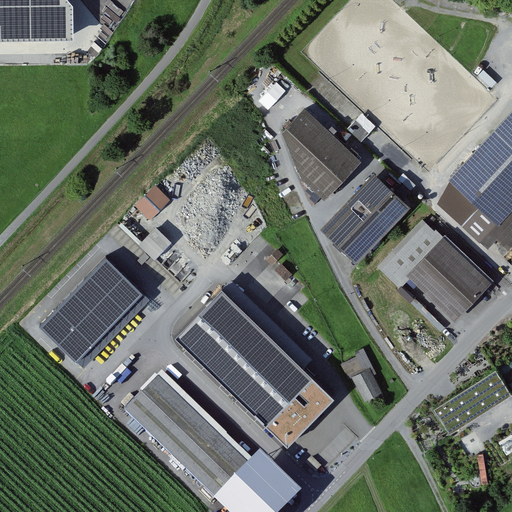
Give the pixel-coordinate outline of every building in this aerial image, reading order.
[(367,160),(310,107),(291,127),(309,178),(331,199),(367,160)] [(511,245),(511,109),(447,179),(458,189),(441,207),(487,249),(495,240),(507,251),(511,245)] [(362,112),(348,128),(363,141),(377,125),(362,112)] [(410,206),(372,171),(318,228),(356,263),(410,206)] [(320,209),(326,202),(313,190),(307,197),(320,209)] [(173,240),(155,223),(139,240),(136,244),(154,261),(173,240)] [(446,239),(429,224),(385,270),(404,289),(415,278),(412,275),(446,239)] [(497,281),(449,236),(446,239),(412,275),(415,278),(460,320),(497,281)] [(105,257),(38,326),(82,369),(149,300),(105,257)] [(332,395),(219,287),(174,335),(285,443),(332,395)] [(377,373),(364,347),(353,352),(355,356),(340,363),(359,402),(381,392),(373,375),(377,373)] [(511,385),(503,370),(439,408),(453,432),(511,396),(511,385)] [(216,496),(247,464),(156,379),(125,412),(216,496)] [(511,436),(503,441),(508,451),(511,449),(511,436)]
